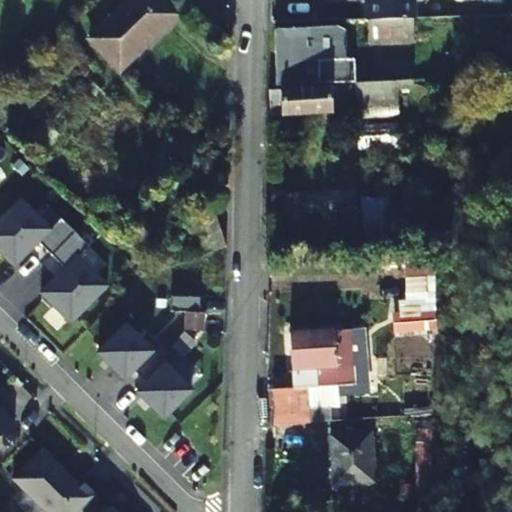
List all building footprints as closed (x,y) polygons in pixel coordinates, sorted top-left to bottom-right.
[(176,30),(147,0),(143,0),(91,53),(123,85),(176,30)] [(367,0),(368,18),(410,19),(409,0),(367,0)] [(368,41),(414,41),(415,19),(410,19),(368,18),(368,41)] [(342,58),(343,27),(272,26),(272,80),(292,79),(294,58),(342,58)] [(106,93),(89,75),(29,131),(46,150),(106,93)] [(340,97),(355,97),(355,107),(397,106),(397,94),(410,93),(410,81),(341,83),(337,85),(272,86),(268,86),(268,109),(339,107),(340,97)] [(396,119),(397,106),(355,107),(355,120),(396,119)] [(397,125),(356,127),(357,152),(397,151),(397,125)] [(356,214),(355,192),(271,196),(270,218),(356,214)] [(52,255),(76,232),(61,218),(50,229),(21,200),(0,221),(0,252),(14,266),(38,242),(52,255)] [(391,244),(389,202),(364,203),(366,245),(391,244)] [(210,207),(182,217),(191,241),(219,230),(210,207)] [(219,230),(191,241),(197,256),(225,245),(219,230)] [(90,246),(76,232),(52,255),(62,266),(79,256),(90,246)] [(71,323),(107,286),(78,257),(79,256),(62,266),(65,269),(41,293),(71,323)] [(408,287),(430,288),(431,268),(408,267),(408,287)] [(184,331),(206,331),(206,312),(184,312),(184,331)] [(134,371),(153,352),(127,326),(99,354),(125,380),(134,371)] [(289,334),(291,373),(311,372),(312,389),(350,388),(346,331),(289,334)] [(153,352),(134,371),(147,384),(138,393),(164,420),(193,391),(167,366),(175,357),(161,344),(153,352)] [(311,372),(291,373),(291,390),(305,390),(312,389),(311,372)] [(295,422),(303,423),(305,390),(291,390),(271,390),(271,422),(295,422)] [(0,435),(15,421),(0,407),(0,435)] [(295,422),(271,422),(271,437),(295,438),(295,422)] [(374,440),(331,439),(332,492),(374,492),(374,440)] [(43,449),(13,479),(45,511),(79,511),(96,496),(84,484),(81,487),(68,474),(65,474),(62,471),(63,470),(43,449)] [(176,466),(194,486),(213,469),(194,449),(176,466)]
